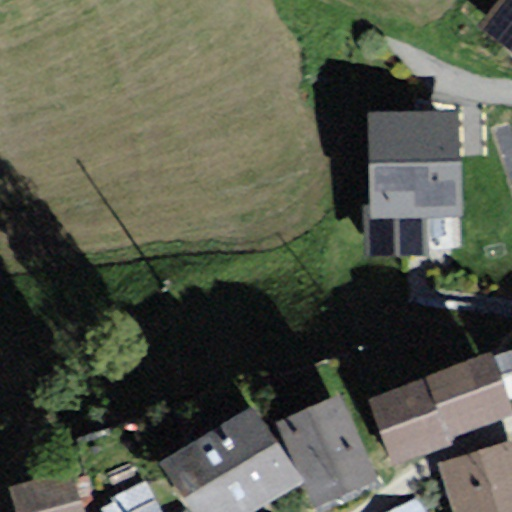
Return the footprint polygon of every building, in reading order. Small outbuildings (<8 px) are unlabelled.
[(511,0),(509,0),(490,26),(511,42),(511,0)] [(459,120),(363,122),(365,267),(429,266),(428,227),(461,226),(459,120)] [(511,359),(490,367),(505,413),(511,411),(511,359)] [(481,366),(414,388),(436,451),(502,428),(481,366)] [(338,391),(276,418),(316,506),(378,479),(338,391)] [(413,393),(357,413),(380,479),(436,460),(436,451),(413,393)] [(253,405),(158,463),(187,511),(251,511),(300,482),(253,405)] [(511,511),(511,444),(439,466),(452,511),(511,511)] [(82,472),(4,487),(9,511),(151,511),(137,484),(90,504),(82,472)] [(425,511),(419,497),(388,511),(425,511)]
